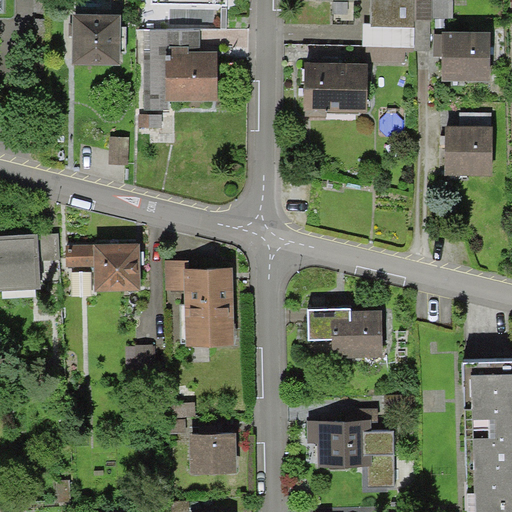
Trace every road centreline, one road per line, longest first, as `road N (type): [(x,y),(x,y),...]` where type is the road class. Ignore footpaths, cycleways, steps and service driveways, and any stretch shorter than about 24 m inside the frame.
road 1 (residential): [(261,228),(266,511)]
road 2 (residential): [(0,163),(261,228)]
road 3 (residential): [(261,228),(511,288)]
road 4 (residential): [(262,0),(261,228)]
